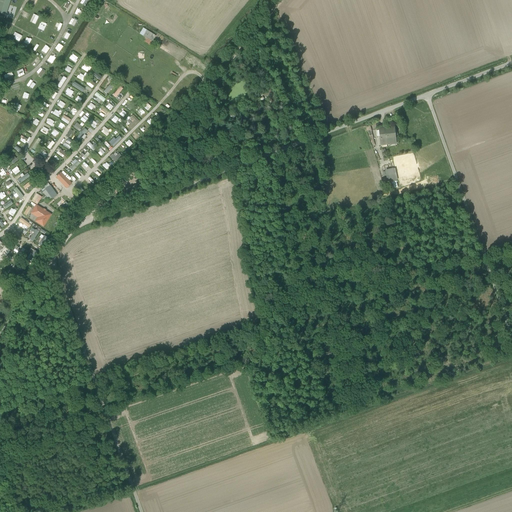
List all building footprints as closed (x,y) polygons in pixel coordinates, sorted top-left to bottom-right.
[(9,0),(0,0),(0,12),(5,14),(9,0)] [(29,22),(35,24),(38,16),(32,14),(29,22)] [(71,17),(67,22),(72,26),(76,21),(71,17)] [(44,31),(47,24),(40,21),(37,28),(44,31)] [(146,30),(143,36),(147,39),(152,42),(156,36),(146,30)] [(64,31),(61,37),(67,39),(70,33),(64,31)] [(58,52),(62,47),(57,43),(53,48),(58,52)] [(72,53),(68,58),(74,62),(78,58),(72,53)] [(46,61),(51,63),(55,57),(50,55),(46,61)] [(36,75),(43,77),(45,71),(38,68),(36,75)] [(98,80),(101,77),(92,70),(90,73),(98,80)] [(62,76),(56,85),(60,88),(66,79),(62,76)] [(32,82),(33,80),(30,79),(27,85),(32,89),(35,84),(32,82)] [(86,83),(91,88),(95,84),(90,79),(86,83)] [(82,92),(84,89),(74,81),(71,85),(82,92)] [(119,86),(112,95),(115,98),(123,89),(119,86)] [(67,88),(64,93),(71,97),(74,92),(67,88)] [(93,94),(103,102),(105,99),(96,92),(93,94)] [(56,105),(62,109),(65,104),(59,100),(56,105)] [(145,102),(142,106),(147,111),(151,107),(145,102)] [(103,117),(107,112),(102,108),(98,114),(103,117)] [(42,117),(45,112),(39,109),(36,114),(42,117)] [(85,111),(81,115),(86,120),(90,116),(85,111)] [(132,114),(128,118),(130,120),(126,125),(130,130),(139,121),(132,114)] [(67,124),(70,120),(64,115),(60,119),(67,124)] [(45,123),(52,127),(54,122),(48,118),(45,123)] [(76,122),(72,127),(77,130),(81,126),(76,122)] [(43,126),(40,131),(46,135),(49,130),(43,126)] [(104,127),(100,131),(106,136),(110,131),(104,127)] [(79,140),(87,131),(84,128),(76,138),(79,140)] [(387,143),(387,144),(396,143),(395,136),(397,135),(396,131),(394,132),(394,130),(385,131),(386,135),(380,136),(381,144),(387,143)] [(113,147),(122,138),(119,135),(115,139),(113,137),(108,142),(113,147)] [(51,140),(46,147),(49,149),(54,143),(51,140)] [(13,149),(21,153),(23,150),(14,145),(13,149)] [(63,157),(66,153),(57,147),(56,150),(58,151),(57,154),(63,157)] [(42,159),(46,154),(42,150),(37,156),(42,159)] [(14,155),(9,159),(12,164),(18,159),(14,155)] [(68,168),(71,171),(79,164),(75,158),(71,162),(73,164),(68,168)] [(81,166),(85,171),(90,167),(86,162),(81,166)] [(16,166),(11,170),(14,175),(19,172),(16,166)] [(385,170),(385,171),(392,170),(394,178),(387,180),(388,181),(396,179),(393,168),(385,170)] [(385,171),(385,172),(386,175),(387,180),(394,178),(392,170),(385,171)] [(56,177),(66,187),(68,185),(69,186),(71,184),(61,173),(56,177)] [(397,185),(396,179),(389,180),(390,187),(397,185)] [(61,192),(53,184),(50,186),(56,195),(61,192)] [(12,189),(19,199),(23,196),(15,186),(12,189)] [(51,198),(56,195),(50,186),(45,190),(51,198)] [(43,192),(48,200),(51,198),(45,190),(43,192)] [(37,204),(41,196),(35,193),(30,201),(37,204)] [(4,209),(12,203),(10,200),(2,205),(4,209)] [(27,206),(22,213),(26,215),(31,208),(27,206)] [(37,222),(43,226),(50,215),(36,206),(31,213),(38,218),(39,220),(37,222)] [(27,227),(29,224),(20,217),(17,220),(27,227)] [(33,242),(39,231),(32,227),(30,231),(33,232),(29,239),(33,242)] [(0,261),(10,252),(6,248),(0,253),(0,261)]
